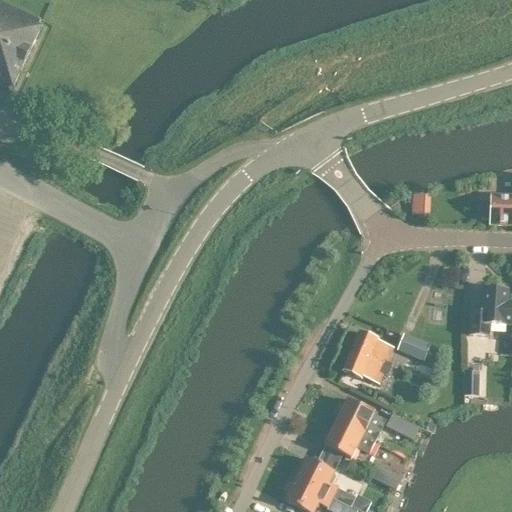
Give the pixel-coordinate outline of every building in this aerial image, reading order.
[(0,82),(11,88),(40,25),(36,23),(37,20),(0,2),(0,82)] [(481,199),(481,218),(489,218),(489,224),(511,224),(511,173),(490,178),(490,199),(481,199)] [(469,310),(467,334),(488,335),(488,323),(504,324),(504,323),(511,324),(511,321),(511,300),(506,300),(507,288),(483,286),(481,310),(469,310)] [(378,341),(378,340),(358,331),(341,370),(361,378),(361,376),(379,383),(383,373),(386,374),(391,363),(387,361),(393,347),(378,341)] [(396,349),(422,360),(429,344),(403,333),(396,349)] [(462,394),(477,394),(477,370),(463,370),(462,394)] [(385,419),(373,413),(374,412),(346,399),(334,421),(374,441),(385,419)] [(384,425),(412,439),(418,426),(391,412),(384,425)] [(323,444),(350,458),(356,448),(368,453),(374,441),(334,421),(323,444)] [(337,487),(328,482),(333,471),(305,457),(294,478),(332,497),(331,498),(349,507),(355,496),(337,487)] [(367,476),(395,489),(401,476),(374,462),(367,476)] [(284,500),(307,511),(312,511),(317,503),(327,508),(331,498),(332,497),(294,478),(284,500)]
